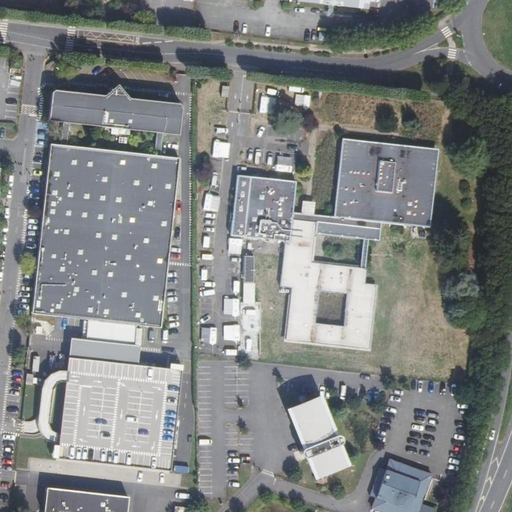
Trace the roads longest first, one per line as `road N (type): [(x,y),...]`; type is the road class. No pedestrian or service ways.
road 1 (tertiary): [(0,30),(340,69),(410,54)]
road 2 (primary): [(511,331),(470,511)]
